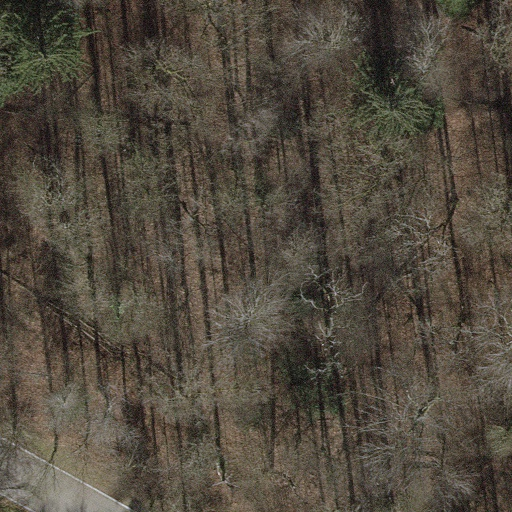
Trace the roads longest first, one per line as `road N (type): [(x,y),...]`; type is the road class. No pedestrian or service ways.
road 1 (unclassified): [(0,449),(123,511)]
road 2 (motorway): [(405,511),(511,455)]
